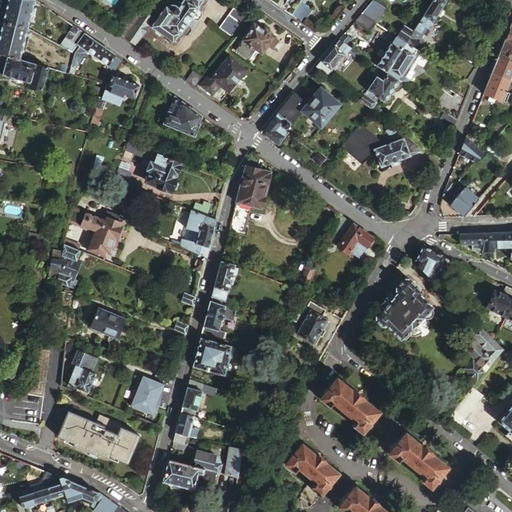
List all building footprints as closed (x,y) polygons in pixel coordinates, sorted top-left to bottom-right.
[(7,0),(3,21),(27,29),(34,0),(7,0)] [(203,0),(183,0),(177,9),(174,6),(171,5),(170,7),(166,4),(151,25),(173,41),(178,33),(180,35),(181,33),(186,36),(188,36),(192,30),(192,28),(187,24),(191,18),(197,22),(199,21),(203,16),(203,14),(197,11),(199,8),(197,7),(203,0)] [(312,7),(302,0),(292,14),(302,21),(312,7)] [(384,9),(371,0),(361,11),(375,21),(376,21),(384,9)] [(431,0),(414,28),(421,32),(425,24),(427,26),(432,19),(434,20),(446,0),(431,0)] [(246,13),(235,5),(221,25),(232,33),(246,13)] [(125,36),(135,43),(152,18),(143,11),(133,25),(125,36)] [(375,21),(361,11),(355,19),(370,30),(375,21)] [(125,36),(133,25),(125,19),(117,30),(125,36)] [(0,31),(0,52),(7,55),(20,59),(23,46),(27,47),(28,42),(24,41),(27,29),(3,21),(0,31)] [(242,41),(243,41),(256,50),(261,54),(267,45),(271,47),(275,40),(267,35),(269,33),(268,32),(265,30),(264,29),(263,31),(254,24),(242,41)] [(421,32),(414,28),(412,31),(411,32),(420,38),(427,26),(425,24),(421,32)] [(412,31),(404,26),(397,35),(406,41),(411,32),(412,31)] [(82,33),(73,27),(60,46),(69,51),(82,33)] [(344,32),(339,38),(346,44),(350,37),(344,32)] [(420,38),(411,32),(406,41),(414,46),(420,38)] [(72,52),(78,45),(77,44),(84,34),(82,33),(69,51),(72,52)] [(108,66),(115,56),(84,34),(77,44),(78,45),(108,66)] [(406,41),(397,35),(391,45),(390,44),(376,64),(381,68),(387,71),(406,41)] [(339,38),(316,66),(327,75),(332,69),(331,68),(345,52),(346,53),(351,47),(346,44),(339,38)] [(511,42),(505,39),(503,44),(499,55),(511,60),(511,42)] [(249,61),(256,50),(243,41),(235,51),(249,61)] [(414,46),(406,41),(387,71),(397,78),(400,74),(402,75),(407,67),(415,53),(413,52),(416,48),(414,46)] [(450,56),(443,66),(466,80),(475,66),(458,54),(454,59),(450,56)] [(40,90),(47,67),(20,59),(7,55),(1,75),(19,80),(18,84),(40,90)] [(200,89),(211,97),(220,84),(229,91),(230,89),(231,90),(233,90),(235,86),(235,84),(234,83),(246,68),(229,55),(210,79),(208,78),(200,89)] [(510,79),(511,74),(511,60),(499,55),(492,72),(510,79)] [(122,61),(115,56),(108,66),(107,69),(113,73),(122,61)] [(414,71),(407,67),(402,75),(400,74),(397,78),(398,79),(401,81),(409,80),(414,71)] [(196,86),(204,75),(196,68),(187,80),(196,86)] [(387,71),(381,68),(377,74),(382,78),(387,71)] [(397,78),(387,71),(382,78),(377,74),(360,100),(371,108),(375,101),(372,99),(375,95),(381,100),(385,100),(388,94),(387,92),(386,91),(389,87),(392,89),(398,79),(397,78)] [(506,90),(510,79),(492,72),(484,91),(484,92),(505,101),(509,91),(506,90)] [(98,97),(90,127),(97,130),(106,100),(119,105),(123,94),(134,98),(139,86),(112,75),(107,85),(109,85),(107,90),(104,89),(101,98),(98,97)] [(98,95),(100,88),(94,86),(92,92),(98,95)] [(306,102),(294,92),(278,112),(290,122),(299,111),(320,127),(340,104),(319,86),(306,102)] [(201,116),(174,98),(163,123),(194,136),(199,124),(198,124),(201,116)] [(78,109),(79,106),(77,103),(75,102),(72,104),(71,107),(72,110),(75,111),(78,109)] [(457,119),(461,110),(450,106),(447,112),(457,119)] [(266,134),(279,144),(289,131),(285,128),(290,122),(278,112),(265,128),(266,134)] [(447,112),(442,119),(454,127),(457,119),(447,112)] [(425,148),(387,120),(382,126),(394,139),(373,147),(380,166),(425,148)] [(465,137),(458,153),(475,160),(483,149),(465,137)] [(493,140),(484,150),(495,159),(500,153),(496,149),(499,145),(493,140)] [(143,148),(128,142),(122,156),(130,159),(133,152),(140,155),(143,148)] [(318,172),(330,158),(315,146),(304,161),(318,172)] [(179,162),(157,153),(153,163),(150,162),(149,163),(145,171),(149,172),(146,181),(169,190),(170,189),(172,189),(172,190),(173,190),(173,189),(176,188),(177,187),(177,186),(178,185),(179,184),(178,183),(177,183),(176,181),(177,180),(176,179),(175,179),(174,179),(174,178),(173,177),(179,162)] [(439,160),(431,153),(426,159),(435,166),(439,160)] [(63,172),(71,173),(72,167),(56,164),(55,170),(57,171),(63,172)] [(235,201),(261,208),(270,171),(245,164),(235,201)] [(446,194),(442,196),(441,198),(449,204),(463,187),(468,181),(462,176),(450,190),(446,194)] [(446,193),(454,183),(447,180),(444,187),(442,193),(442,195),(446,193)] [(448,204),(462,217),(463,217),(478,200),(471,194),(472,193),(466,188),(465,188),(463,187),(449,204),(448,204)] [(141,211),(148,201),(142,196),(134,206),(141,211)] [(261,208),(235,201),(230,221),(255,228),(261,208)] [(106,220),(73,207),(72,212),(70,221),(96,232),(89,250),(106,257),(109,249),(113,250),(118,238),(121,237),(124,230),(122,228),(123,227),(106,220)] [(385,218),(392,218),(394,215),(393,210),(390,208),(386,208),(383,211),(385,218)] [(205,256),(215,218),(195,211),(188,229),(200,233),(197,245),(190,242),(187,249),(205,256)] [(108,214),(106,220),(123,227),(125,221),(108,214)] [(341,221),(330,243),(345,252),(347,249),(355,254),(373,266),(380,255),(366,246),(370,240),(370,237),(370,236),(343,217),(341,220),(341,221)] [(511,231),(485,233),(483,244),(482,251),(493,250),(493,247),(511,247),(511,245),(511,231)] [(485,233),(459,234),(459,244),(478,243),(478,245),(483,244),(485,233)] [(67,239),(65,245),(74,248),(76,243),(67,239)] [(59,282),(68,286),(71,278),(73,279),(80,262),(78,261),(82,251),(80,251),(74,248),(65,245),(64,253),(59,278),(59,282)] [(415,265),(432,281),(435,281),(437,279),(435,276),(444,257),(422,246),(415,259),(417,261),(415,265)] [(347,249),(345,252),(353,258),(355,254),(347,249)] [(50,276),(59,278),(64,253),(54,251),(50,276)] [(209,300),(223,305),(227,289),(228,289),(230,279),(231,279),(233,273),(232,272),(235,264),(220,260),(209,300)] [(298,284),(306,289),(317,267),(309,262),(298,284)] [(396,292),(397,293),(388,301),(385,299),(384,299),(378,305),(378,306),(381,309),(375,316),(375,321),(382,328),(386,327),(400,341),(423,318),(424,318),(425,319),(427,319),(428,319),(430,319),(431,318),(432,317),(432,316),(433,314),(433,313),(433,312),(432,310),(432,309),(433,309),(419,294),(422,291),(411,280),(409,278),(408,278),(406,278),(405,278),(404,278),(403,278),(402,279),(397,284),(396,285),(396,286),(395,287),(395,288),(395,289),(395,290),(395,291),(396,291),(396,292)] [(511,303),(511,289),(506,286),(502,293),(495,290),(487,308),(505,317),(511,303)] [(195,296),(184,292),(181,300),(192,305),(195,296)] [(303,308),(310,295),(303,293),(297,305),(303,308)] [(223,305),(209,300),(201,330),(200,333),(221,339),(224,331),(218,329),(225,306),(223,305)] [(316,337),(329,344),(335,333),(323,326),(326,320),(321,318),(325,311),(310,302),(306,309),(310,312),(297,335),(312,344),(316,337)] [(303,308),(297,305),(291,318),(296,321),(303,308)] [(117,339),(125,319),(97,308),(89,328),(117,339)] [(296,321),(291,318),(285,329),(291,332),(296,321)] [(185,333),(187,325),(176,321),(173,328),(185,333)] [(489,366),(503,350),(502,349),(479,326),(473,333),(473,336),(475,339),(487,350),(481,357),(481,359),(489,366)] [(227,355),(230,345),(199,336),(192,365),(224,374),(229,356),(227,355)] [(473,362),(484,372),(487,368),(489,366),(481,359),(481,357),(487,350),(475,339),(464,351),(473,362)] [(50,344),(48,343),(36,342),(24,421),(39,423),(50,344)] [(66,388),(79,393),(80,389),(93,394),(98,383),(103,385),(106,377),(71,363),(71,362),(64,359),(63,365),(70,368),(71,366),(74,367),(66,388)] [(464,369),(476,382),(484,372),(473,362),(472,362),(464,369)] [(173,379),(158,373),(155,381),(171,387),(173,379)] [(357,393),(337,376),(324,392),(321,390),(319,392),(322,395),(319,399),(329,407),(332,402),(355,422),(352,426),(361,433),(380,411),(364,398),(357,393)] [(201,383),(188,378),(180,411),(192,415),(194,409),(196,409),(201,390),(199,389),(201,383)] [(209,387),(202,408),(221,413),(227,392),(209,387)] [(471,388),(448,417),(458,425),(481,396),(471,388)] [(360,389),(357,393),(364,398),(367,395),(367,391),(364,389),(360,389)] [(511,403),(497,422),(509,431),(511,433),(511,403)] [(404,414),(403,412),(399,409),(397,409),(394,413),(391,411),(381,423),(393,434),(404,421),(401,418),(404,414)] [(174,431),(187,434),(192,415),(180,411),(174,431)] [(133,452),(141,432),(121,425),(118,433),(104,428),(105,425),(70,412),(61,436),(68,439),(69,437),(78,440),(76,445),(90,450),(91,448),(111,455),(113,451),(122,454),(121,457),(129,460),(132,451),(133,452)] [(185,443),(187,434),(174,431),(172,440),(185,443)] [(420,443),(406,431),(405,431),(387,454),(397,462),(401,457),(423,476),(420,480),(430,489),(434,484),(437,487),(439,484),(436,482),(448,466),(427,449),(420,443)] [(423,440),(420,443),(427,449),(430,446),(430,442),(427,440),(423,440)] [(311,486),(321,494),(324,490),(327,492),(329,489),(326,487),(338,473),(323,460),(316,455),(301,443),(284,464),(294,472),(297,468),(314,482),(311,486)] [(237,476),(241,449),(229,446),(226,465),(212,462),(214,454),(197,450),(193,465),(215,470),(237,476)] [(193,465),(167,458),(161,481),(192,489),(197,469),(203,471),(203,474),(214,477),(215,470),(193,465)] [(41,469),(33,466),(26,468),(27,470),(24,476),(27,485),(35,483),(41,469)] [(45,483),(59,478),(62,478),(46,471),(42,478),(44,483),(45,483)] [(49,498),(64,493),(59,478),(45,483),(49,498)] [(98,492),(62,478),(59,478),(64,493),(66,501),(77,498),(78,498),(78,499),(90,504),(96,507),(94,510),(97,511),(111,511),(116,506),(98,492)] [(45,483),(44,483),(31,487),(35,502),(49,498),(45,483)] [(309,484),(299,496),(311,505),(321,494),(311,486),(309,484)] [(369,497),(354,485),(342,500),(339,498),(337,501),(339,503),(337,507),(343,511),(347,511),(349,511),(350,511),(386,511),(376,503),(369,497)] [(21,506),(35,502),(31,487),(16,491),(20,503),(21,506)] [(14,500),(15,505),(20,503),(16,491),(11,493),(14,500)] [(372,494),(369,497),(376,503),(379,499),(378,496),(375,493),(372,494)] [(230,511),(234,496),(230,495),(229,500),(223,499),(221,511),(230,511)]
